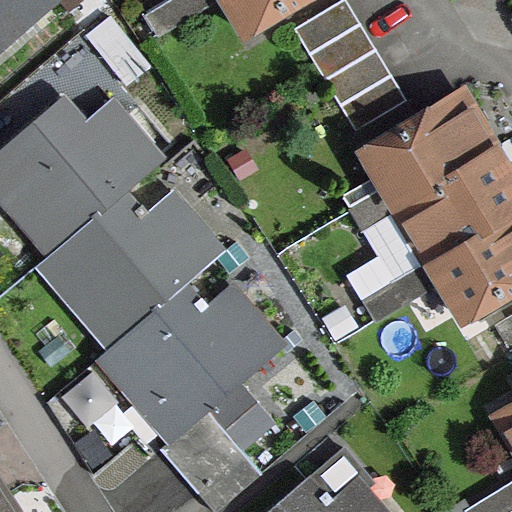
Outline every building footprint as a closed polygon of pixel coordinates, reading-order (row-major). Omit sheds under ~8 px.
[(0,0),(0,47),(53,2),(50,0),(0,0)] [(221,0),(243,35),(301,0),(221,0)] [(339,0),(289,31),(305,56),(356,25),(340,0),(339,0)] [(305,56),(320,82),(371,51),(356,25),(305,56)] [(320,82),(336,108),(387,77),(371,51),(320,82)] [(336,108),(351,133),(402,102),(387,77),(336,108)] [(359,152),(393,208),(489,150),(455,94),(359,152)] [(27,194),(66,239),(118,195),(157,162),(114,112),(86,137),(77,126),(83,121),(77,114),(72,118),(58,102),(0,151),(0,200),(8,210),(27,194)] [(394,284),(427,264),(511,212),(511,188),(489,150),(393,208),(361,228),(394,284)] [(87,287),(126,332),(178,287),(217,254),(175,205),(146,230),(137,219),(143,213),(137,206),(132,211),(118,195),(66,239),(36,265),(68,303),(87,287)] [(511,212),(427,264),(461,321),(511,289),(511,212)] [(186,425),(156,450),(174,472),(220,433),(202,411),(277,347),(234,298),(205,323),(196,312),(203,306),(197,299),(192,303),(178,287),(126,332),(96,358),(128,396),(147,379),(186,425)] [(511,314),(490,327),(506,353),(511,349),(511,314)] [(511,406),(495,417),(511,445),(511,406)] [(238,454),(220,433),(174,472),(192,493),(238,454)] [(208,511),(214,511),(257,476),(238,454),(192,493),(208,511)] [(376,511),(358,491),(333,511),(326,511),(321,505),(328,500),(322,493),(316,497),(303,481),(267,511),(376,511)] [(511,511),(511,483),(497,493),(507,511),(511,511)]
